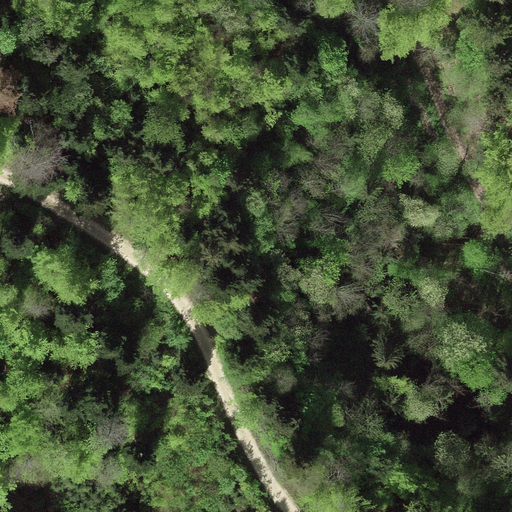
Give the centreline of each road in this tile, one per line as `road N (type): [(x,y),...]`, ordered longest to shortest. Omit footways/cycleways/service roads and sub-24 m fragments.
road 1 (track): [(0,174),(83,207),(169,284),(213,352),(269,471),(305,511)]
road 2 (track): [(389,0),(511,241)]
